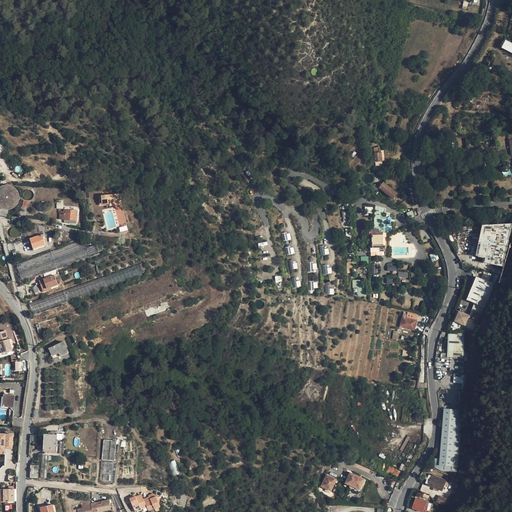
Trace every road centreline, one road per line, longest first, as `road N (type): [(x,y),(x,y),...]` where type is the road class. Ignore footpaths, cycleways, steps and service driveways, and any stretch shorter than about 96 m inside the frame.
road 1 (unclassified): [(398,511),(436,433),(431,347),(453,279),(424,205),(418,142),(430,109),(484,29),(492,0)]
road 2 (unknown): [(290,232),(289,207),(304,232),(322,230),(310,203),(289,195),(298,177),(344,197),(424,205)]
road 3 (unclassified): [(21,478),(33,362),(16,309)]
